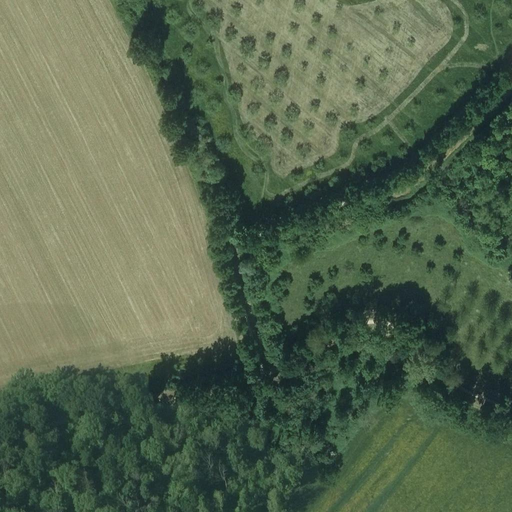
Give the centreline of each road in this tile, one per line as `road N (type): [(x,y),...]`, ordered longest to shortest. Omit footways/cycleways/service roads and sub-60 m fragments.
road 1 (track): [(262,377),(229,264),(234,243),(394,186),(444,150),(511,79)]
road 2 (track): [(262,377),(376,321),(417,348),(450,385),(511,410)]
road 3 (track): [(0,433),(262,377)]
